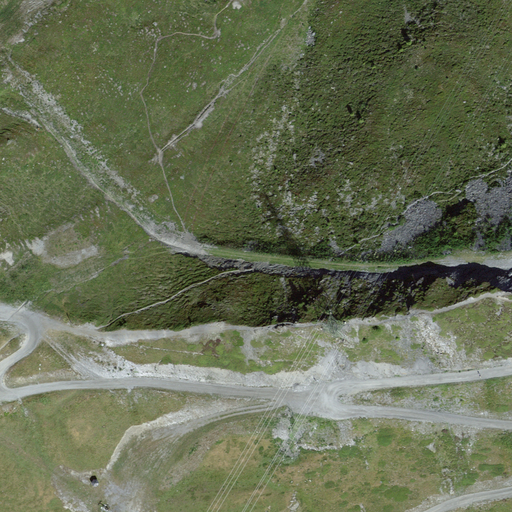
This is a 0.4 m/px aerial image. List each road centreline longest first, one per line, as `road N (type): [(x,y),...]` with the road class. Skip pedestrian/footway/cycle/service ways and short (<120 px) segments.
road 1 (track): [(511,368),(329,388),(316,401),(325,413),(511,424)]
road 2 (track): [(329,388),(228,392),(117,382),(5,396),(0,390)]
